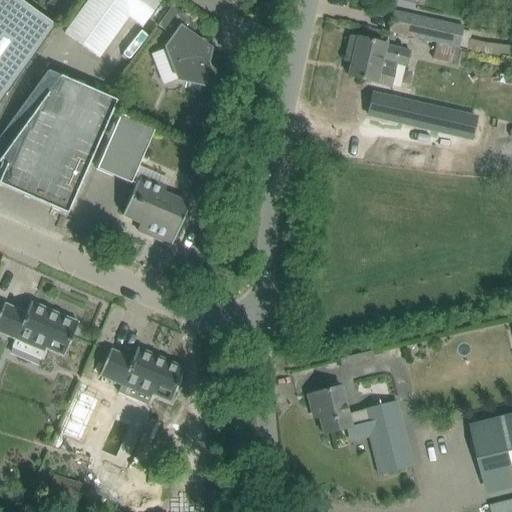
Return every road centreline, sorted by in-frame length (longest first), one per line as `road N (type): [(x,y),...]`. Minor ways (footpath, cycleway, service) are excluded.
road 1 (unclassified): [(260,343),(280,134),(312,0)]
road 2 (unclassified): [(260,343),(0,228)]
road 3 (unclassified): [(275,511),(260,343)]
